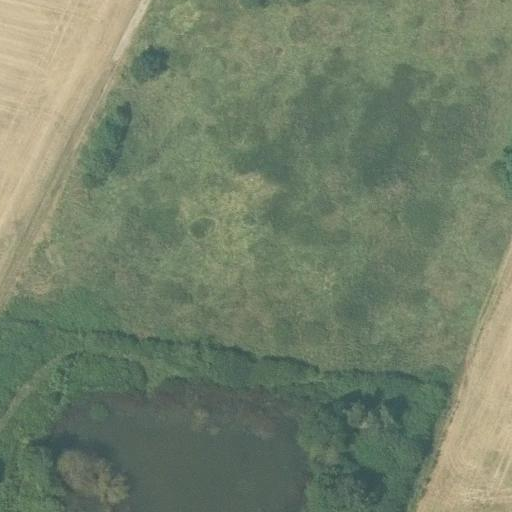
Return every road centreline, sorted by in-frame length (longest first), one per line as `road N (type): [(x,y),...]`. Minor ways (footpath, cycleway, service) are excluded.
road 1 (track): [(146,0),(0,298)]
road 2 (track): [(405,511),(511,238)]
